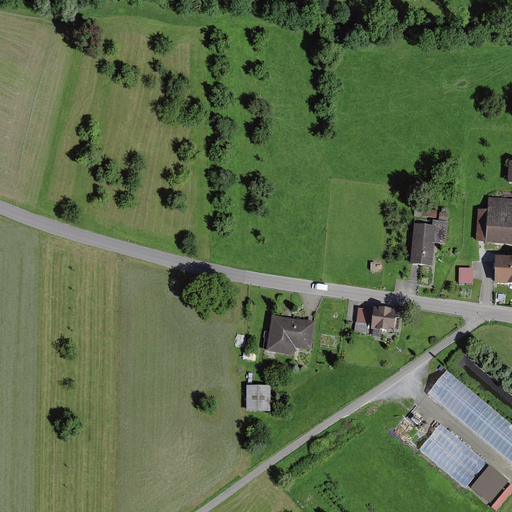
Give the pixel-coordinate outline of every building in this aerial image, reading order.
[(491,211),(480,211),(479,243),(511,243),(511,198),(491,198),(491,211)] [(439,226),(416,224),(413,263),(435,265),(439,226)] [(511,257),(499,258),(499,286),(511,286),(511,257)] [(474,269),(463,269),(462,283),(473,284),(474,269)] [(402,313),(380,309),(376,329),(398,333),(402,313)] [(319,322),(274,316),(269,352),(298,356),(299,349),(315,351),(319,322)] [(357,331),(369,332),(369,324),(357,323),(357,331)] [(511,424),(448,370),(428,393),(511,465),(511,424)] [(273,387),(250,386),(249,412),(273,412),(273,387)] [(441,424),(419,451),(466,489),(488,462),(441,424)] [(511,484),(511,481),(494,467),(476,489),(496,505),(511,484)]
